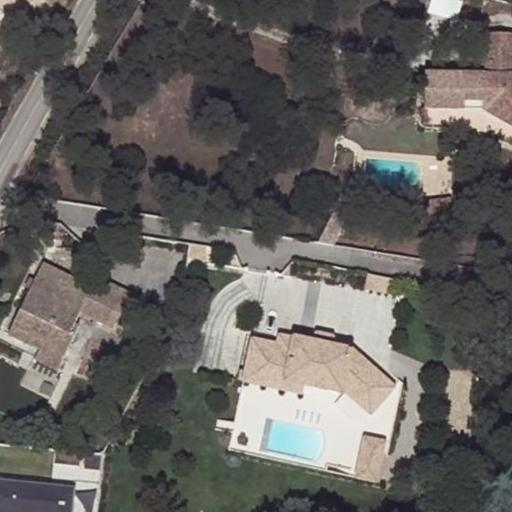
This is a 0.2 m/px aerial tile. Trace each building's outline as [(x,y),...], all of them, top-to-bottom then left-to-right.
[(434,0),(433,8),(457,12),(459,0),(434,0)] [(479,69),(424,69),(425,108),(486,111),(511,124),(511,31),(480,31),(479,69)] [(228,257),(212,255),(210,267),(226,270),(228,257)] [(65,280),(30,342),(87,373),(105,345),(99,340),(105,330),(136,345),(156,311),(118,290),(110,302),(65,280)] [(428,287),(390,281),(387,296),(425,303),(428,287)] [(87,373),(30,342),(24,352),(52,367),(49,373),(77,389),(87,373)] [(300,348),(298,357),(312,360),(314,351),(300,348)] [(298,357),(273,351),(265,385),(363,407),(364,404),(391,427),(415,400),(373,363),(314,350),(314,351),(312,360),(298,357)] [(363,407),(265,385),(264,394),(361,416),(363,407)] [(353,472),(379,482),(393,443),(367,434),(353,472)] [(0,511),(7,511),(72,511),(76,485),(0,475),(0,511)]
